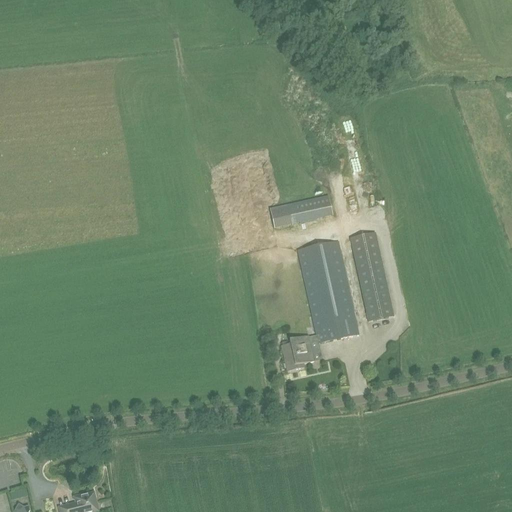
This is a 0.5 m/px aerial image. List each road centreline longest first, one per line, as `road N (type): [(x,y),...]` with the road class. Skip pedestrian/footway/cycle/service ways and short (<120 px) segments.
road 1 (tertiary): [(138,423),(349,404),(511,367)]
road 2 (residential): [(109,326),(97,210),(77,204),(59,101)]
road 3 (tertiary): [(0,452),(138,423)]
